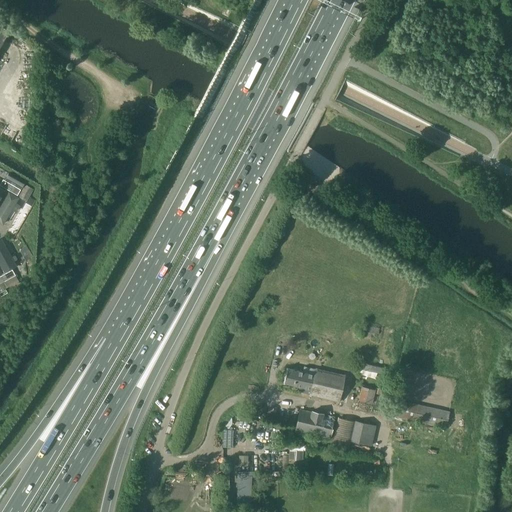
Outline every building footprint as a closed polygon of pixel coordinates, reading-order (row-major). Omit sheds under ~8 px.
[(0,47),(9,31),(0,26),(0,47)] [(0,184),(9,190),(12,184),(3,179),(0,184)] [(9,190),(18,195),(21,189),(12,184),(9,190)] [(26,201),(26,200),(29,194),(32,189),(25,185),(18,196),(26,201)] [(12,270),(3,275),(6,280),(9,286),(18,281),(12,270)] [(3,275),(0,276),(0,290),(0,291),(9,286),(6,280),(3,275)] [(377,339),(379,329),(362,325),(360,335),(377,339)] [(379,373),(380,367),(360,363),(358,369),(379,373)] [(287,369),(283,383),(299,387),(298,392),(310,395),(338,402),(344,375),(316,369),(314,375),(302,372),(287,369)] [(372,404),(375,390),(363,386),(359,401),(372,404)] [(393,416),(445,428),(449,412),(397,400),(393,416)] [(330,439),(335,417),(323,414),(312,411),(311,412),(300,409),(295,431),(330,439)] [(351,441),(367,444),(372,445),(376,426),(355,421),(351,441)] [(305,451),(305,446),(290,445),(289,463),(295,463),(295,476),(302,477),(303,451),(305,451)] [(250,505),(251,476),(242,476),(240,505),(250,505)] [(229,498),(229,477),(222,477),(221,497),(229,498)]
